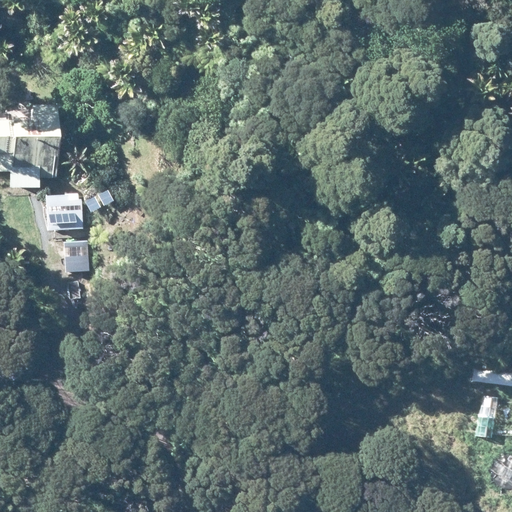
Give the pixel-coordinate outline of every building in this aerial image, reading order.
[(41,179),(57,179),(58,105),(6,104),(6,113),(0,112),(0,170),(10,170),(10,188),(41,188),(41,179)] [(46,197),(49,232),(85,229),(83,194),(46,197)] [(65,242),(67,272),(91,270),(89,240),(65,242)] [(46,380),(14,382),(16,416),(48,414),(46,380)] [(511,455),(500,454),(491,467),(490,476),(502,490),(511,490),(511,455)]
